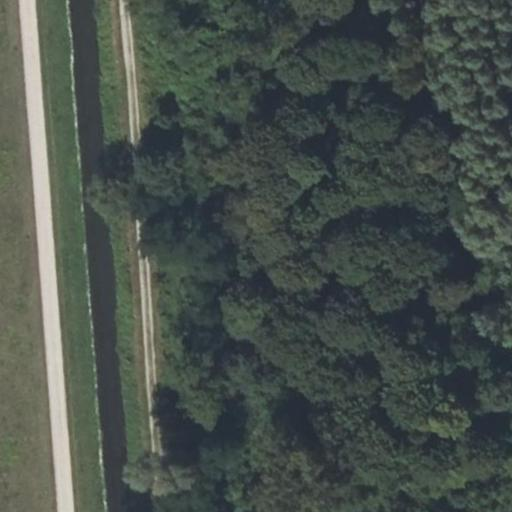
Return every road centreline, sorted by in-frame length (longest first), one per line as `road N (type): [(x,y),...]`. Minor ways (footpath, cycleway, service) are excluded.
road 1 (track): [(24,0),(63,511)]
road 2 (track): [(124,0),(163,511)]
